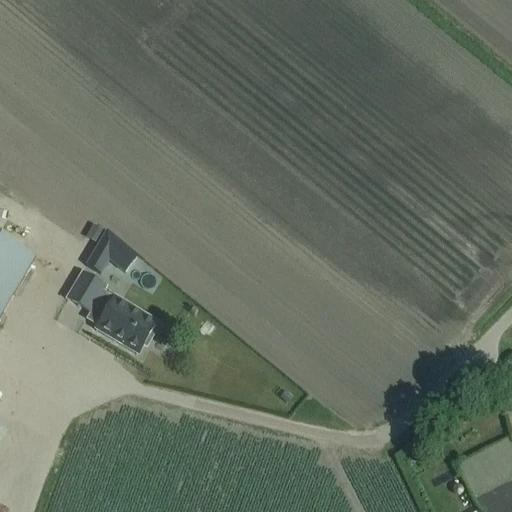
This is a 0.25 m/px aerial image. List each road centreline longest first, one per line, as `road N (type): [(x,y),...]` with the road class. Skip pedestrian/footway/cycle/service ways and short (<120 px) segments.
road 1 (track): [(430,402),(393,436),(339,441),(127,392),(97,396),(72,407),(23,511)]
road 2 (track): [(32,483),(10,477),(33,428),(4,381),(57,285)]
